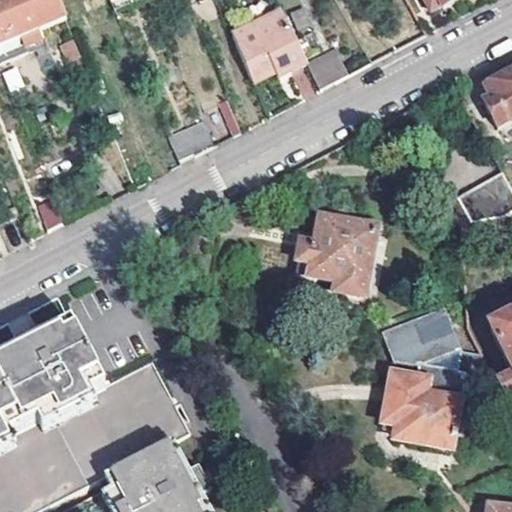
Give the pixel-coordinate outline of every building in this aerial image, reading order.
[(61,11),(56,0),(0,0),(0,68),(72,38),(65,21),(61,11)] [(460,0),(425,0),(432,12),(442,7),(443,9),(461,0),(460,0)] [(236,38),(254,82),(274,73),(278,81),(307,66),(282,16),(236,38)] [(65,63),(80,58),(75,40),(60,44),(65,63)] [(319,93),(348,77),(335,52),(307,67),(319,93)] [(11,92),(24,86),(16,66),(2,72),(11,92)] [(511,123),(511,84),(509,79),(486,91),(491,101),(485,105),(498,131),(511,123)] [(168,140),(179,167),(188,162),(213,149),(203,125),(168,140)] [(511,215),(511,190),(504,175),(447,207),(458,229),(497,222),(503,221),(511,215)] [(38,212),(49,236),(66,226),(57,204),(38,212)] [(376,231),(319,221),(315,248),(301,246),(296,278),(328,283),(326,294),(365,299),(376,231)] [(458,229),(460,247),(501,241),(497,222),(458,229)] [(11,324),(23,346),(33,341),(43,336),(31,313),(11,324)] [(416,445),(450,451),(452,441),(455,442),(457,433),(454,432),(465,376),(458,374),(461,355),(445,313),(384,335),(394,363),(419,367),(417,381),(392,377),(385,423),(399,425),(396,442),(416,445)] [(23,346),(0,358),(0,511),(46,511),(112,479),(128,511),(127,511),(210,511),(199,488),(211,482),(207,473),(194,480),(176,444),(193,436),(156,362),(109,386),(74,320),(43,336),(33,341),(23,346)] [(511,383),(498,391),(506,406),(511,403),(511,320),(491,332),(511,373),(511,383)]
